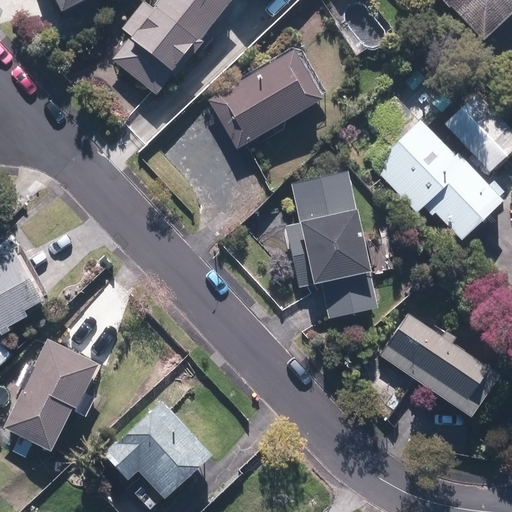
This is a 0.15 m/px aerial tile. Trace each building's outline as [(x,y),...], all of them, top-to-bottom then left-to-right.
[(55,0),(63,17),(96,0),(55,0)] [(234,0),(163,0),(154,11),(145,4),(123,32),(132,39),(114,63),(158,97),(174,77),(177,79),(204,45),(201,43),(234,0)] [(511,0),(440,0),(450,11),(451,9),(482,43),(511,15),(511,0)] [(238,152),(324,104),(295,53),(209,102),(238,152)] [(428,86),(410,102),(427,122),(446,105),(428,86)] [(511,130),(478,95),(444,126),(490,175),(511,154),(511,130)] [(456,159),(420,123),(393,149),(391,146),(377,159),(380,161),(372,169),(417,216),(424,209),(432,218),(434,216),(462,244),(504,203),(459,157),(456,159)] [(379,311),(348,172),(292,185),(300,224),(286,228),(299,289),(314,286),(315,289),(322,287),(326,305),(330,322),(379,311)] [(17,248),(0,258),(0,333),(50,304),(17,248)] [(408,316),(379,357),(471,421),(500,379),(453,347),(457,341),(446,333),(442,339),(408,316)] [(98,367),(49,342),(4,430),(53,456),(98,367)] [(102,452),(128,481),(141,469),(165,496),(211,455),(162,399),(102,452)]
